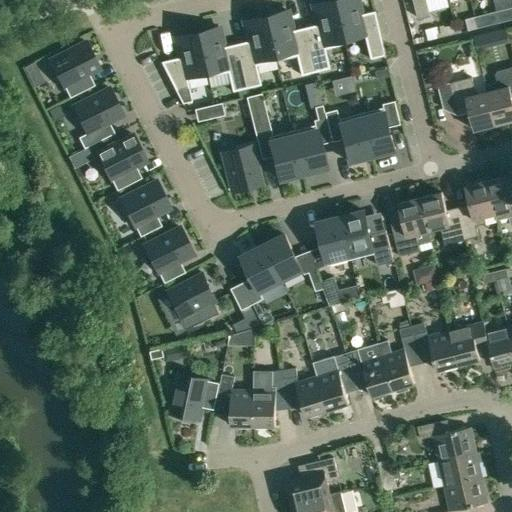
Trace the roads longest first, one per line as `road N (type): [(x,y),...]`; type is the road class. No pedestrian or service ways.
road 1 (residential): [(228,0),(112,34),(210,224),(434,169)]
road 2 (residential): [(257,456),(488,395),(494,419)]
road 3 (residential): [(434,169),(391,0)]
